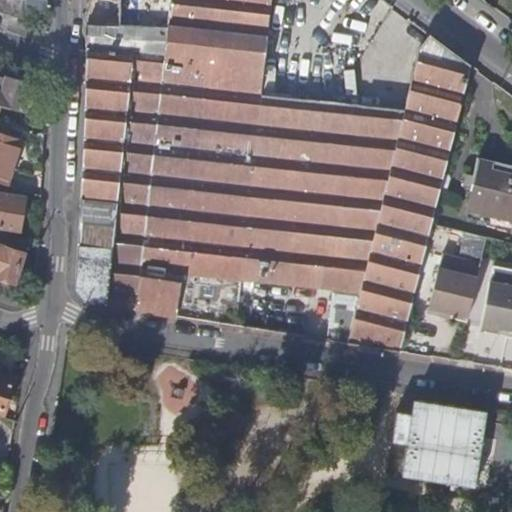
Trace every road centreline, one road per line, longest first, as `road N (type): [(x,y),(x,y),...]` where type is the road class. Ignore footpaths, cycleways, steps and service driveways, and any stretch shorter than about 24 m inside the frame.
road 1 (residential): [(49,314),(511,388)]
road 2 (tertiary): [(57,60),(49,314)]
road 3 (tertiary): [(49,314),(17,511)]
